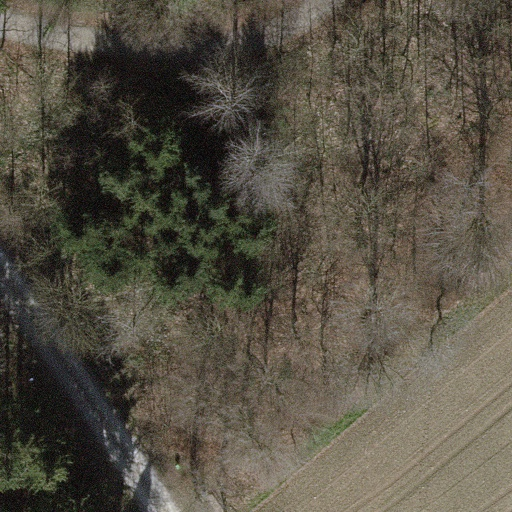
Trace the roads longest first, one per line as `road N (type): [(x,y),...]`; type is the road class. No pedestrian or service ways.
road 1 (track): [(326,0),(271,33),(206,49),(110,44),(0,22)]
road 2 (track): [(162,511),(0,271)]
